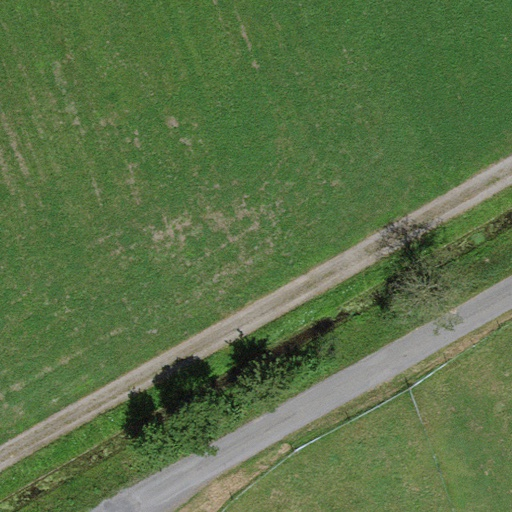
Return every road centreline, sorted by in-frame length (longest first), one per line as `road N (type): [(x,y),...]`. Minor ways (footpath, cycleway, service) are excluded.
road 1 (track): [(0,448),(511,159)]
road 2 (track): [(155,511),(511,307)]
